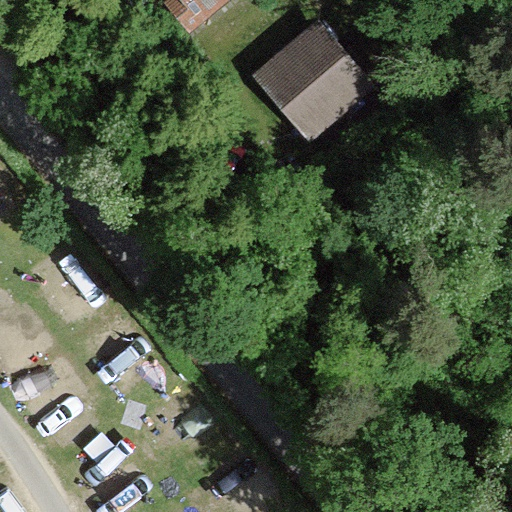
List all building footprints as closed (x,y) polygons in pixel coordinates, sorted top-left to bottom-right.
[(236,0),(166,0),(167,0),(158,8),(189,43),(236,0)] [(367,97),(308,28),(243,84),(302,152),(367,97)] [(87,252),(50,272),(72,312),(109,291),(87,252)] [(26,287),(0,308),(0,354),(11,368),(59,328),(26,287)] [(16,365),(61,436),(106,407),(61,337),(16,365)] [(254,440),(186,476),(205,511),(228,511),(279,485),(254,440)] [(183,511),(176,502),(162,511),(183,511)]
